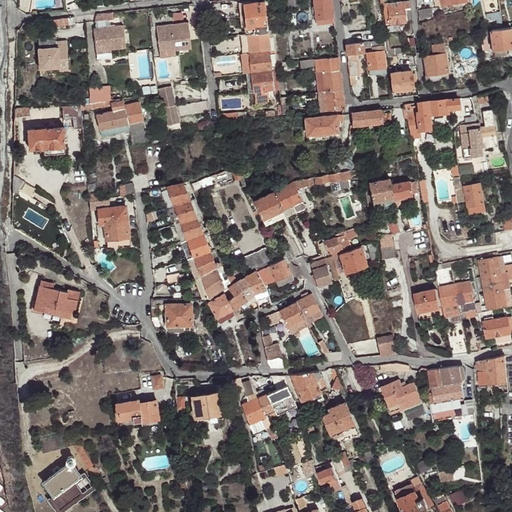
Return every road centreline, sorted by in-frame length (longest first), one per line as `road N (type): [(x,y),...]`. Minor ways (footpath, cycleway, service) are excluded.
road 1 (residential): [(264,370),(254,313),(311,285),(351,362)]
road 2 (residential): [(335,0),(347,106),(425,96)]
road 3 (residential): [(12,12),(188,0)]
road 4 (unknown): [(424,145),(445,245),(468,255),(511,250)]
road 5 (residential): [(264,370),(175,374),(139,309)]
road 6 (residential): [(511,351),(429,364),(351,362)]
road 7 (residential): [(139,309),(13,230)]
